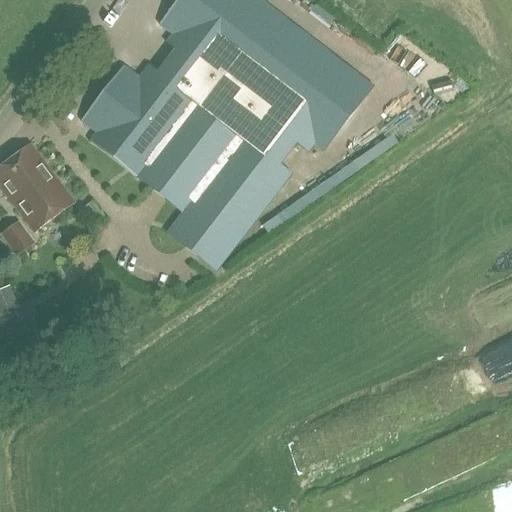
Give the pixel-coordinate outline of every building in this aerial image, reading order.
[(130,71),(88,126),(144,169),(138,177),(182,212),(185,214),(169,234),(217,271),(291,175),(280,166),(296,145),(308,154),(316,144),(324,151),(373,88),(260,0),(184,0),(164,27),(173,34),(165,44),(174,51),(158,72),(149,65),(140,78),(130,71)] [(113,2),(102,16),(109,23),(121,9),(113,2)] [(75,203),(32,146),(0,170),(0,183),(37,232),(75,203)] [(106,219),(93,201),(83,209),(97,226),(106,219)] [(20,221),(2,235),(18,257),(37,243),(20,221)] [(466,511),(507,511),(511,510),(511,503),(510,500),(511,498),(511,485),(509,478),(476,492),(480,501),(465,507),(466,511)]
